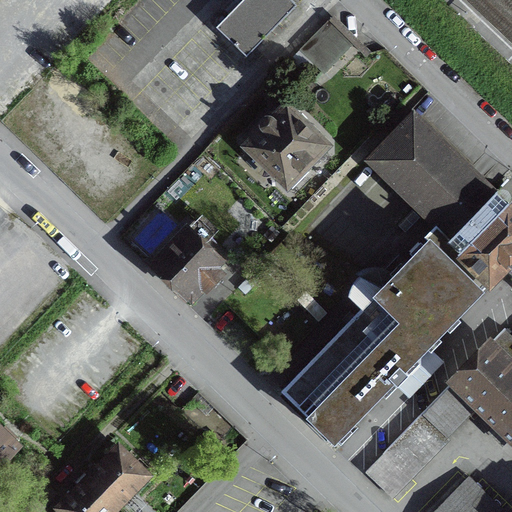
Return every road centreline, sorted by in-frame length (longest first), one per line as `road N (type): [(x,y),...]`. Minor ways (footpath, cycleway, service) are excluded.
road 1 (residential): [(274,427),(0,157)]
road 2 (residential): [(511,147),(363,0)]
road 3 (residential): [(361,511),(274,427)]
